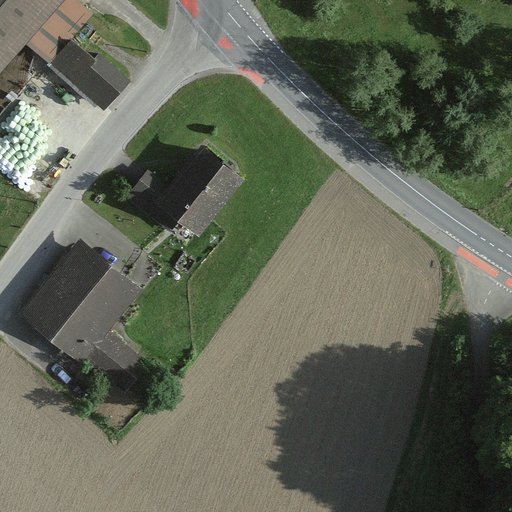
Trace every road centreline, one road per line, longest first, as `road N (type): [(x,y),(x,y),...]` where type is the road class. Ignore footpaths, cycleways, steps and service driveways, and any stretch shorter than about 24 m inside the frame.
road 1 (tertiary): [(511,257),(313,105),(224,8)]
road 2 (unclassified): [(0,289),(224,8)]
road 3 (track): [(490,511),(485,315),(511,257)]
